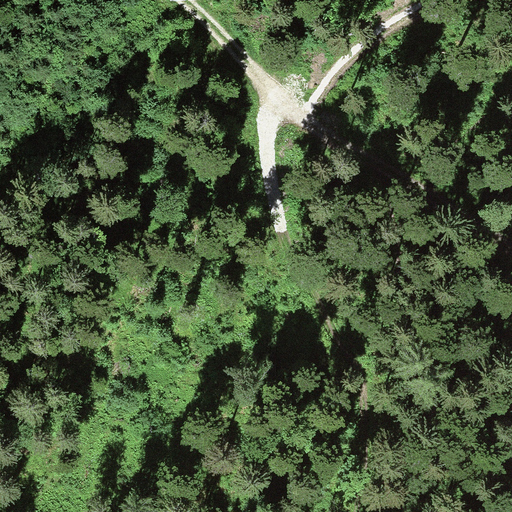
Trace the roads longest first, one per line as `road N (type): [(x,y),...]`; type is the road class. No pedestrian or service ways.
road 1 (track): [(296,109),(459,222),(511,244)]
road 2 (track): [(296,109),(183,0)]
